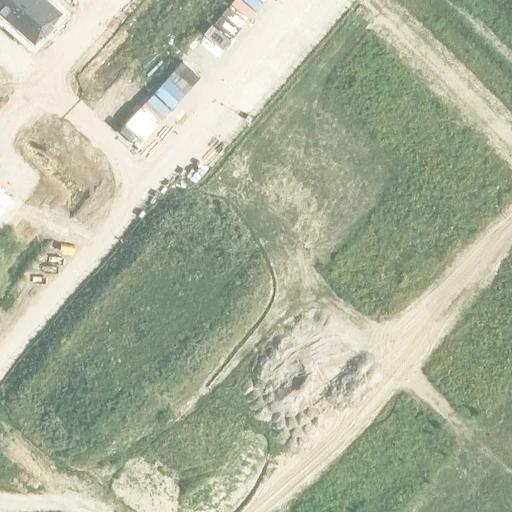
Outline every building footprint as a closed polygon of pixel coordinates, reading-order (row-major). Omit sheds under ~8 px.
[(0,0),(0,11),(5,16),(18,0),(0,0)] [(18,0),(5,16),(5,17),(6,16),(19,27),(42,0),(18,0)] [(51,0),(42,0),(19,27),(33,39),(42,29),(42,30),(52,19),(61,9),(51,0)] [(288,0),(287,2),(302,17),(319,0),(288,0)] [(344,0),(319,0),(302,17),(317,31),(346,2),(344,0)] [(455,0),(454,2),(472,18),(487,0),(455,0)] [(511,0),(508,0),(486,26),(503,41),(511,30),(511,0)] [(346,2),(317,31),(331,46),(362,15),(361,15),(360,16),(346,2)] [(235,13),(226,22),(232,28),(241,19),(235,13)] [(362,15),(331,46),(346,61),(377,31),(362,15)] [(211,20),(198,36),(229,63),(243,48),(211,20)] [(250,27),(242,35),(247,41),(256,33),(250,27)] [(511,30),(503,41),(504,42),(505,41),(511,46),(511,30)] [(377,31),(346,61),(362,77),(392,46),(377,31)] [(198,36),(185,50),(217,78),(229,63),(198,36)] [(267,41),(258,49),(264,55),(272,47),(267,41)] [(392,46),(362,77),(377,92),(406,62),(392,48),(393,47),(392,46)] [(185,50),(173,65),(204,92),(217,78),(185,50)] [(279,52),(270,60),(276,66),(285,57),(279,52)] [(302,64),(293,72),(299,78),(307,69),(302,64)] [(173,65),(160,79),(192,107),(204,92),(173,65)] [(259,73),(251,82),(258,87),(266,78),(259,73)] [(417,74),(386,104),(402,120),(432,91),(433,92),(434,91),(417,74)] [(318,78),(309,86),(315,92),(324,84),(318,78)] [(160,79),(148,94),(179,121),(192,107),(160,79)] [(247,87),(239,97),(245,102),(253,93),(247,87)] [(432,91),(402,120),(417,135),(446,105),(433,92),(432,91)] [(334,92),(326,101),(331,107),(340,98),(334,92)] [(148,94),(135,108),(167,136),(179,121),(148,94)] [(239,97),(231,106),(237,111),(245,102),(239,97)] [(446,105),(417,135),(432,150),(464,118),(463,117),(461,120),(446,105)] [(350,106),(341,114),(347,120),(355,112),(350,106)] [(135,108),(122,124),(153,151),(167,136),(135,108)] [(221,116),(213,125),(219,131),(227,122),(221,116)] [(464,118),(432,150),(446,164),(479,132),(464,118)] [(213,125),(205,134),(212,140),(219,131),(213,125)] [(479,132),(446,164),(461,179),(493,147),(479,132)] [(375,136),(366,145),(372,151),(380,142),(375,136)] [(196,145),(188,154),(194,159),(202,150),(196,145)] [(493,147),(461,179),(476,194),(507,163),(493,149),(494,148),(493,147)] [(188,154),(180,163),(186,169),(194,159),(188,154)] [(385,154),(377,163),(382,169),(391,160),(385,154)] [(511,168),(507,163),(476,194),(491,209),(511,188),(511,168)] [(402,169),(393,177),(399,183),(407,174),(402,169)] [(417,182),(408,191),(414,197),(423,188),(417,182)] [(511,188),(491,209),(507,226),(501,232),(510,242),(511,239),(511,188)] [(432,196),(424,204),(429,210),(438,202),(432,196)] [(162,217),(148,232),(179,259),(193,244),(162,217)] [(436,222),(428,231),(433,237),(442,228),(436,222)] [(411,230),(403,239),(409,244),(417,235),(411,230)] [(148,232),(136,246),(167,274),(179,259),(148,232)] [(452,236),(444,245),(450,251),(458,242),(452,236)] [(396,245),(388,254),(394,259),(402,250),(396,245)] [(136,246),(123,261),(154,288),(167,274),(136,246)] [(436,249),(421,266),(456,297),(457,298),(458,297),(457,296),(470,281),(471,283),(472,281),(436,249)] [(123,261),(110,275),(141,303),(154,288),(123,261)] [(382,261),(374,270),(380,275),(388,266),(382,261)] [(203,264),(195,273),(201,279),(209,270),(203,264)] [(421,266),(406,283),(441,313),(443,315),(444,313),(443,312),(456,297),(421,266)] [(110,275),(97,290),(129,317),(141,303),(110,275)] [(367,277),(359,286),(365,291),(373,282),(367,277)] [(190,279),(182,288),(189,293),(197,284),(190,279)] [(406,283),(392,299),(427,330),(428,331),(430,329),(429,328),(441,313),(406,283)] [(182,288),(174,297),(181,302),(189,293),(182,288)] [(97,290),(85,304),(116,331),(129,317),(97,290)] [(392,299),(378,315),(413,346),(414,347),(416,345),(414,344),(427,330),(392,299)] [(347,302),(339,312),(345,317),(353,308),(347,302)] [(85,304),(71,319),(102,347),(116,331),(85,304)] [(165,307),(157,316),(163,322),(171,313),(165,307)] [(378,315),(363,332),(366,335),(365,336),(366,338),(367,336),(396,362),(395,363),(396,364),(413,346),(378,315)] [(157,316),(149,326),(155,331),(163,322),(157,316)] [(498,332),(497,333),(498,335),(511,346),(511,316),(511,317),(511,319),(499,333),(498,332)] [(86,333),(81,339),(90,347),(96,341),(86,333)] [(484,348),(482,350),(484,351),(511,375),(511,346),(498,335),(485,349),(484,348)] [(140,336),(132,345),(138,351),(146,342),(140,336)] [(132,345),(124,354),(130,360),(138,351),(132,345)] [(307,348),(299,357),(305,363),(313,353),(307,348)] [(469,364),(468,366),(469,367),(504,398),(511,389),(511,375),(484,351),(471,365),(469,364)] [(98,352),(92,358),(102,366),(107,360),(98,352)] [(41,383),(33,392),(49,407),(77,376),(61,361),(51,372),(51,371),(41,383)] [(455,380),(454,382),(455,383),(490,414),(504,398),(469,367),(456,381),(455,380)] [(330,369),(315,386),(350,417),(367,398),(365,397),(364,398),(335,373),(336,371),(335,370),(334,372),(330,369)] [(119,371),(114,377),(123,385),(128,379),(119,371)] [(284,371),(276,380),(282,386),(290,377),(284,371)] [(77,376),(49,407),(65,420),(92,389),(77,376)] [(128,379),(123,385),(132,393),(138,387),(128,379)] [(455,383),(439,402),(440,403),(441,401),(470,427),(469,428),(470,430),(472,428),(475,431),(490,414),(455,383)] [(315,386),(301,402),(336,433),(349,418),(350,420),(352,418),(350,417),(315,386)] [(270,387),(262,396),(268,402),(276,393),(270,387)] [(92,389),(65,420),(80,434),(107,403),(92,389)] [(150,398),(145,404),(154,412),(159,406),(150,398)] [(301,402),(287,418),(322,449),(335,435),(336,436),(337,434),(336,433),(301,402)] [(107,403),(80,434),(95,447),(123,416),(107,403)] [(257,404),(249,413),(255,419),(263,410),(257,404)] [(159,406),(154,412),(163,420),(168,414),(159,406)] [(123,416),(95,447),(111,461),(138,430),(123,416)] [(287,418),(272,435),(308,467),(309,466),(308,465),(320,451),(322,452),(323,450),(322,449),(287,418)] [(138,430),(111,461),(127,475),(154,444),(138,430)] [(409,435),(393,454),(428,485),(443,468),(439,465),(441,463),(439,462),(438,464),(409,438),(410,437),(409,435)] [(500,437),(492,446),(498,451),(506,442),(500,437)] [(391,456),(378,470),(413,501),(428,485),(393,454),(391,453),(390,454),(391,456)] [(377,472),(364,486),(393,511),(403,511),(413,501),(378,470),(377,469),(375,471),(377,472)] [(460,483),(452,492),(458,497),(466,488),(460,483)] [(349,501),(348,502),(358,511),(393,511),(364,486),(363,485),(361,487),(363,488),(350,502),(349,501)]
